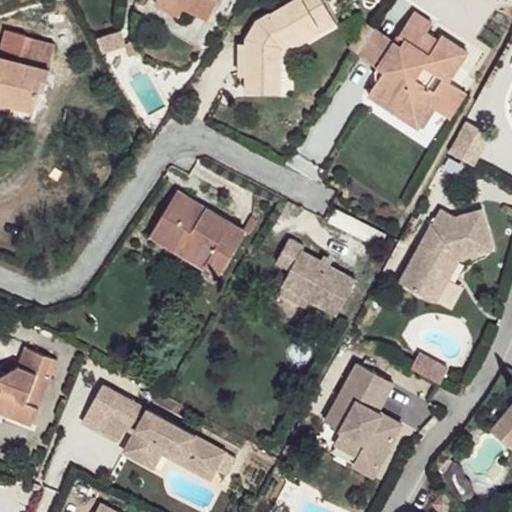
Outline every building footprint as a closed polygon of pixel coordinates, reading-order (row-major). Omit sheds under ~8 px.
[(179,13),(184,4),(177,0),(153,0),(153,1),(179,13)] [(177,0),(184,4),(210,17),(218,0),(177,0)] [(283,43),(332,17),(322,0),(293,0),(256,21),(248,37),(249,46),(249,74),(249,91),(285,90),(284,54),(283,43)] [(413,9),(396,33),(403,38),(399,48),(402,67),(379,72),(378,76),(364,97),(397,118),(410,111),(408,106),(425,101),(434,87),(428,82),(436,70),(449,77),(467,49),(443,33),(440,38),(426,30),(432,22),(413,9)] [(337,25),(332,17),(283,43),(284,54),(337,25)] [(357,53),(373,29),(361,21),(346,46),(357,53)] [(392,38),(375,26),(373,29),(357,53),(353,58),(372,70),(392,38)] [(124,29),(100,38),(105,53),(129,44),(124,29)] [(18,60),(24,39),(8,33),(0,55),(0,100),(12,105),(10,114),(32,121),(40,89),(45,90),(51,70),(18,60)] [(396,33),(392,38),(372,70),(376,72),(379,72),(402,67),(399,48),(403,38),(396,33)] [(57,47),(24,39),(18,60),(51,70),(57,47)] [(239,74),(249,74),(249,46),(239,44),(239,74)] [(441,90),(434,87),(425,101),(408,106),(410,111),(397,118),(413,129),(441,90)] [(0,111),(10,114),(12,105),(0,100),(0,111)] [(466,122),(458,136),(482,149),(490,135),(466,122)] [(458,136),(449,153),(473,167),(482,149),(458,136)] [(180,255),(173,265),(199,280),(207,268),(221,276),(246,235),(177,195),(151,239),(180,255)] [(454,262),(463,260),(498,252),(490,212),(461,218),(444,209),(405,281),(435,296),(445,276),(438,273),(447,257),(454,262)] [(145,249),(173,265),(180,255),(151,239),(145,249)] [(280,288),(309,303),(337,317),(357,280),(302,251),(304,248),(287,239),(275,264),(288,272),(280,288)] [(441,300),(463,260),(454,262),(447,257),(438,273),(445,276),(435,296),(441,300)] [(304,310),(309,303),(280,288),(276,294),(304,310)] [(15,374),(0,402),(0,404),(1,405),(7,414),(40,426),(57,381),(49,378),(56,359),(31,351),(24,371),(15,374)] [(435,362),(420,354),(412,368),(428,377),(435,362)] [(374,405),(390,377),(361,362),(328,420),(368,443),(357,464),(378,476),(407,423),(383,410),(374,405)] [(449,369),(435,362),(428,377),(441,383),(449,369)] [(0,402),(15,374),(12,375),(0,370),(0,402)] [(398,381),(390,377),(374,405),(383,410),(398,381)] [(103,434),(124,396),(108,387),(88,425),(103,434)] [(230,452),(124,396),(103,434),(121,443),(127,441),(132,433),(137,422),(145,427),(140,437),(129,457),(145,464),(156,442),(218,475),(230,452)] [(511,405),(497,434),(511,442),(511,405)] [(132,433),(140,437),(145,427),(137,422),(132,433)] [(214,483),(218,475),(156,442),(145,464),(158,473),(167,459),(214,483)] [(242,458),(235,453),(224,471),(233,476),(242,458)] [(441,511),(445,511),(453,504),(446,497),(443,494),(434,503),(441,511)] [(121,511),(104,502),(98,511),(121,511)]
